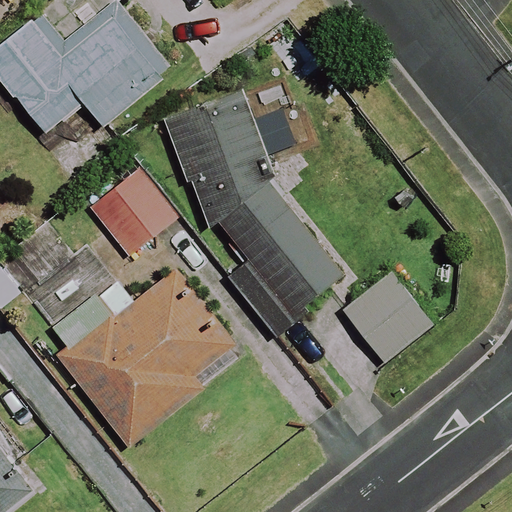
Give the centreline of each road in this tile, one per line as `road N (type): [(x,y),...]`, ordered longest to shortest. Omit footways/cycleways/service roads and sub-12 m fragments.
road 1 (residential): [(367,511),(511,392)]
road 2 (residential): [(511,138),(402,0)]
